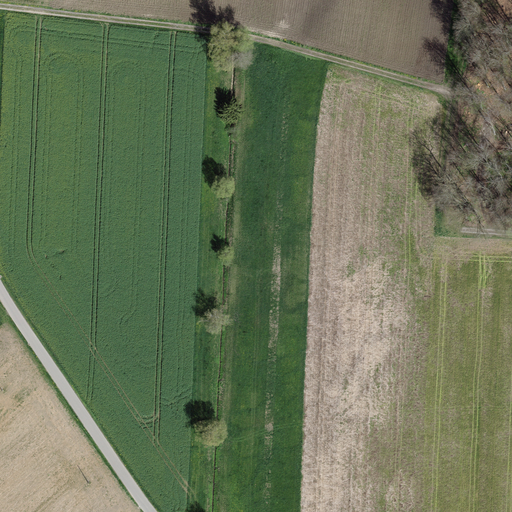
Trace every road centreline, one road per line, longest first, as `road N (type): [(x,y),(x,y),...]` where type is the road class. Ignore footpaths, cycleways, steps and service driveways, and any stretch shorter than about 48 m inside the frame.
road 1 (track): [(0,7),(216,31),(440,89),(451,98),(446,216),(465,229),(511,231)]
road 2 (unclassified): [(150,511),(0,289)]
